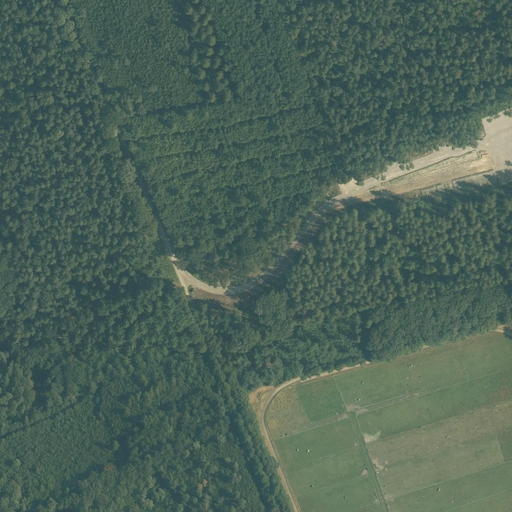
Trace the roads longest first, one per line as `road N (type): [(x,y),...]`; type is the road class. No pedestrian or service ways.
road 1 (track): [(62,0),(279,511)]
road 2 (unknown): [(278,0),(310,78),(423,58),(448,154),(511,280)]
road 3 (track): [(180,273),(225,286),(261,277),(330,200),(511,132)]
